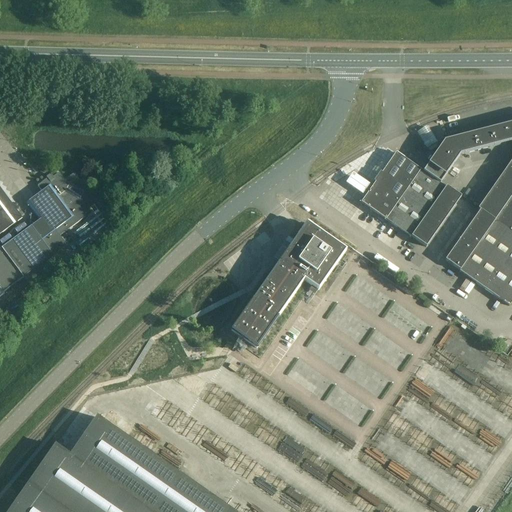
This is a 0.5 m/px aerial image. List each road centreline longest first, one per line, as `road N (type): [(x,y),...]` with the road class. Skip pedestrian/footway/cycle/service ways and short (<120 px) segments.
road 1 (secondary): [(344,61),(0,53)]
road 2 (unclassified): [(277,177),(501,338),(511,323)]
road 3 (tertiary): [(205,234),(0,440)]
road 4 (secondary): [(344,61),(511,60)]
road 5 (tertiary): [(277,177),(334,123),(344,76)]
